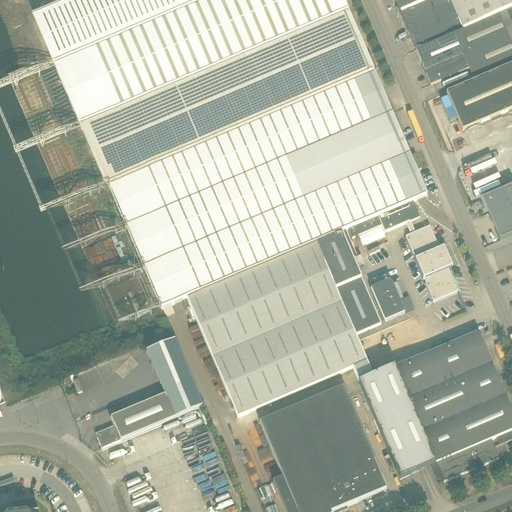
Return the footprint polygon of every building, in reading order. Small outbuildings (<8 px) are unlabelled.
[(421,171),(417,161),(415,157),(410,159),(342,0),(75,0),(52,10),(35,18),(57,69),(83,130),(109,189),(127,232),(144,272),(161,311),(167,309),(177,304),(187,300),(238,419),(353,370),(359,384),(373,378),(355,336),(381,325),(354,261),(358,259),(346,232),(348,231),(356,249),(386,236),(388,243),(410,233),(411,237),(406,239),(434,304),(457,294),(458,294),(448,270),(452,269),(444,249),(439,251),(430,228),(415,234),(414,232),(423,228),(417,213),(413,204),(422,200),(427,198),(416,173),(421,171)] [(511,0),(393,0),(416,52),(511,9),(511,0)] [(511,9),(416,52),(431,86),(434,85),(477,67),(481,77),(481,78),(511,64),(511,9)] [(511,64),(481,78),(481,77),(445,93),(462,133),(511,111),(511,64)] [(511,192),(506,195),(505,191),(473,205),(490,246),(511,236),(511,192)] [(390,282),(371,290),(385,323),(404,315),(390,282)] [(511,432),(511,413),(478,334),(475,335),(359,385),(363,393),(400,481),(424,471),(428,469),(436,487),(498,461),(499,460),(499,459),(491,441),(511,432)] [(167,396),(111,419),(115,428),(97,435),(96,437),(102,451),(203,408),(200,401),(175,340),(148,352),(167,396)] [(78,382),(73,384),(77,395),(82,393),(78,382)] [(337,511),(386,491),(348,400),(343,389),(259,425),(282,479),(296,511),(337,511)] [(138,396),(127,401),(130,409),(141,403),(138,396)]
